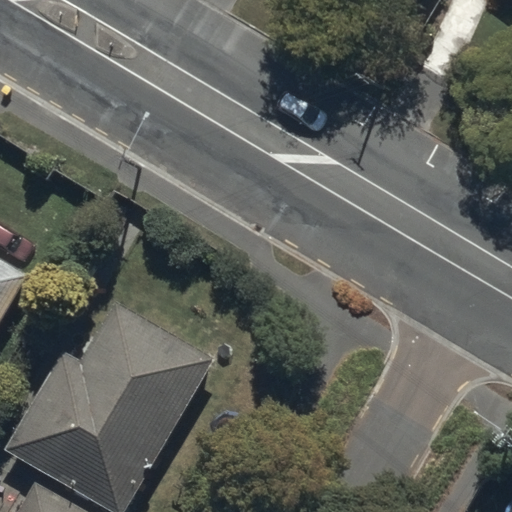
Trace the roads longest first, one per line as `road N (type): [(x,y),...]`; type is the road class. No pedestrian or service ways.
road 1 (secondary): [(487,266),(41,0)]
road 2 (residential): [(487,266),(343,511)]
